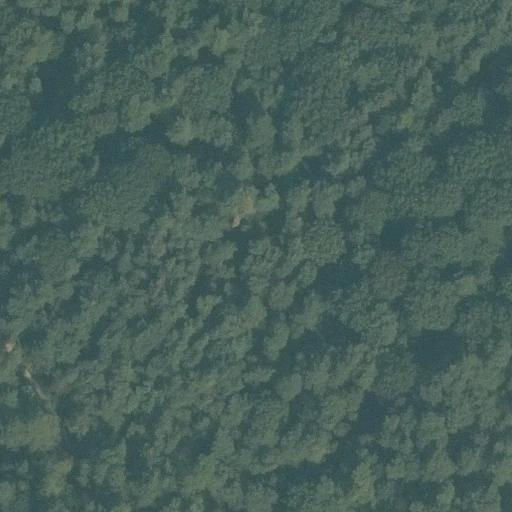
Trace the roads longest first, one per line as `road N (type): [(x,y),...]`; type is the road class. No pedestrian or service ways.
road 1 (track): [(287,511),(511,297)]
road 2 (track): [(88,511),(67,445),(3,347)]
